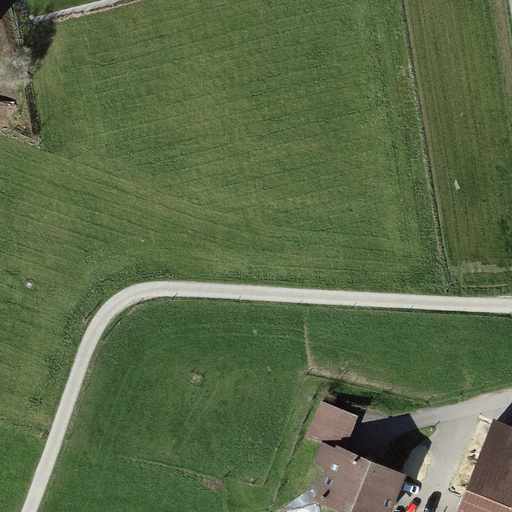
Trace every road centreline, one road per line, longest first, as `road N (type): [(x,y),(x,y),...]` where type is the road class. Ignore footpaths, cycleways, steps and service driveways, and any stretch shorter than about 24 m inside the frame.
road 1 (track): [(511,303),(180,288),(136,301),(105,333),(34,511)]
road 2 (track): [(375,428),(511,399)]
